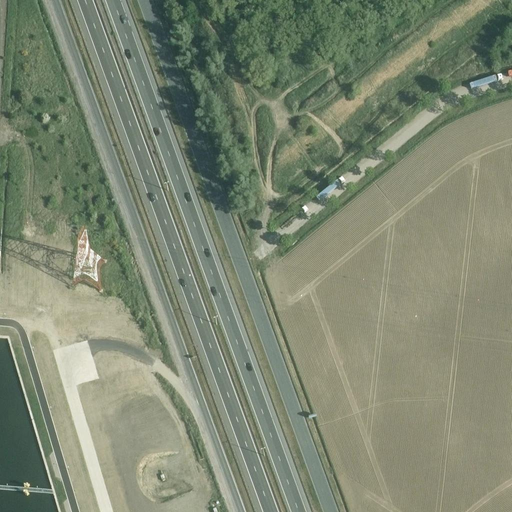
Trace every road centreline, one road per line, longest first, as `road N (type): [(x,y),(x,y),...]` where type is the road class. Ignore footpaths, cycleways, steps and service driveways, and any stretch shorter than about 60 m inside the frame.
road 1 (motorway): [(81,0),(268,511)]
road 2 (motorway): [(330,511),(144,0)]
road 3 (motorway): [(55,0),(240,511)]
road 4 (motorway): [(299,511),(116,0)]
